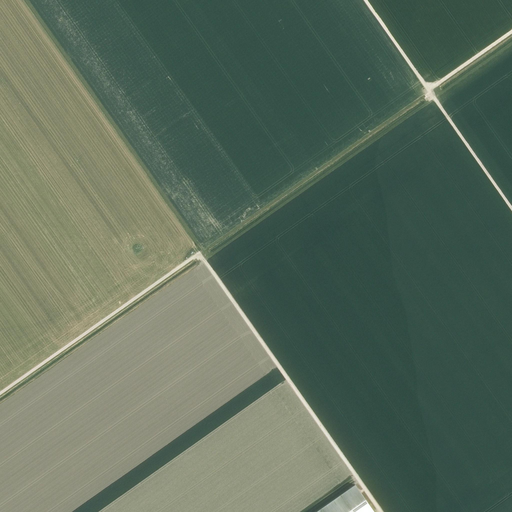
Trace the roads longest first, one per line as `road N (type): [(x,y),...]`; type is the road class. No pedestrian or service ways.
road 1 (track): [(358,481),(199,253),(0,393)]
road 2 (track): [(511,208),(365,0)]
